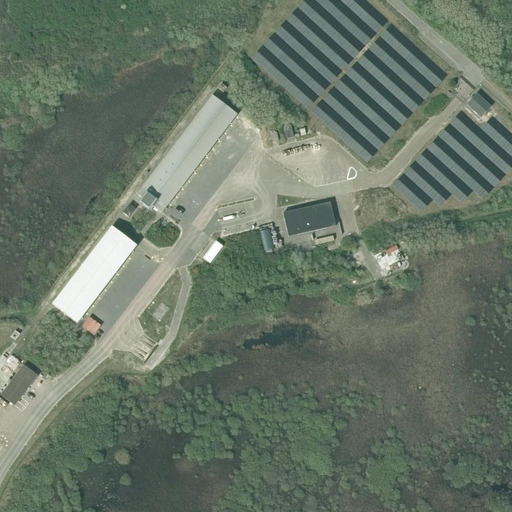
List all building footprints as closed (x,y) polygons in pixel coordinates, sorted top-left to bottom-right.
[(352,0),(303,0),(253,58),(266,69),(270,69),(272,67),(273,59),(267,58),(261,53),(272,54),(276,49),(274,46),(272,46),(276,42),(279,42),(282,44),(281,49),(288,55),(298,49),(298,48),(300,48),(303,44),(304,39),(317,32),(321,29),(322,24),(325,24),(338,17),(358,20),(368,36),(381,29),(383,26),(352,0)] [(408,120),(442,81),(391,37),(391,35),(386,31),(376,42),(381,46),(385,41),(390,45),(392,55),(393,55),(395,66),(393,69),(397,86),(399,87),(401,96),(397,101),(400,113),(408,120)] [(218,89),(223,93),(226,88),(221,84),(218,89)] [(476,94),(466,105),(481,118),(490,108),(476,94)] [(161,214),(169,203),(236,116),(236,115),(212,96),(136,195),(143,199),(140,203),(148,210),(152,206),(161,214)] [(272,143),(276,142),(278,141),(276,133),(274,133),(271,119),(267,120),(270,134),(268,134),(270,143),(272,143)] [(357,152),(367,162),(395,132),(387,125),(384,129),(378,123),(371,130),(363,137),(361,135),(357,138),(364,144),(357,152)] [(293,138),(290,126),(284,128),(287,139),(293,138)] [(449,197),(450,149),(444,144),(449,138),(444,133),(439,133),(393,186),(423,212),(434,199),(441,206),(449,197)] [(335,227),(331,207),(330,203),(283,214),(288,238),(335,227)] [(122,213),(129,218),(135,210),(129,205),(122,213)] [(136,246),(111,228),(52,305),(77,324),(136,246)] [(264,251),(274,250),(271,230),(261,232),(264,251)] [(317,246),(335,242),(334,236),(316,240),(317,246)] [(215,242),(216,243),(204,259),(203,258),(203,259),(210,264),(209,263),(221,247),(222,247),(215,242)] [(15,331),(10,337),(15,340),(19,335),(15,331)] [(0,396),(14,406),(37,376),(23,366),(0,396)]
